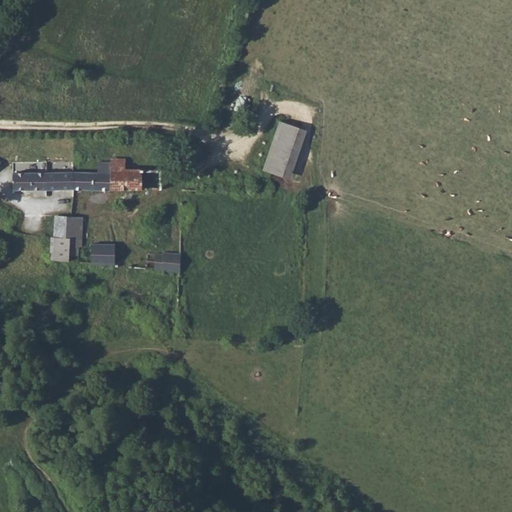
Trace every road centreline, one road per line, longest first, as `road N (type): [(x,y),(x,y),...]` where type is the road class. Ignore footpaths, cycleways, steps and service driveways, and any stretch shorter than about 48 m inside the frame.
road 1 (track): [(0,430),(46,397),(80,358),(136,216),(251,143),(272,115)]
road 2 (unclassified): [(0,190),(46,207),(136,216)]
